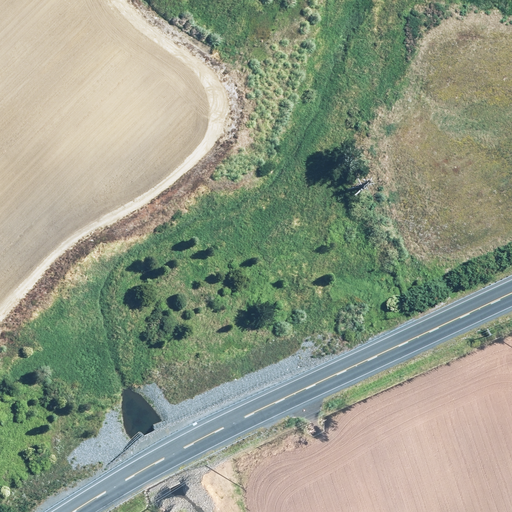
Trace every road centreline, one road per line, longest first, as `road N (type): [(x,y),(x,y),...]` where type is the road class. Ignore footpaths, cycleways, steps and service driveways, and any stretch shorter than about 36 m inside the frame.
road 1 (secondary): [(511,294),(194,443),(75,511)]
road 2 (track): [(112,0),(214,92),(223,119),(135,204),(58,239),(0,303)]
